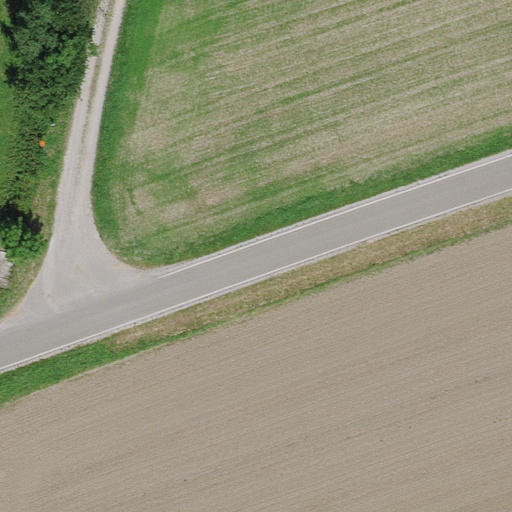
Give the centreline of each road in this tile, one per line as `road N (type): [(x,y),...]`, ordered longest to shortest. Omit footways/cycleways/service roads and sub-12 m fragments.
road 1 (unclassified): [(511,174),(0,350)]
road 2 (track): [(47,335),(128,0)]
